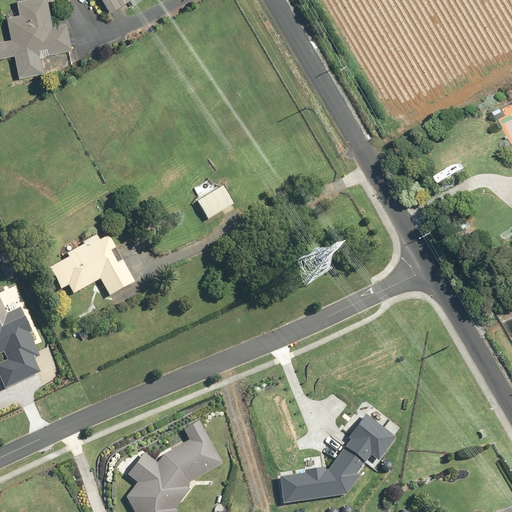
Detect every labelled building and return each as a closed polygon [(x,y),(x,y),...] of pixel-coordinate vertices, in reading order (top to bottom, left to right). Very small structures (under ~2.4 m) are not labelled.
[(0,41),(0,57),(12,55),(17,78),(40,73),(37,59),(72,51),(66,23),(50,26),(43,0),(22,0),(15,2),(18,15),(4,18),(9,40),(0,41)] [(98,0),(108,13),(125,2),(128,7),(139,0),(98,0)] [(233,170),(230,173),(239,187),(252,180),(240,161),(231,166),(233,170)] [(233,182),(225,187),(232,200),(240,195),(233,182)] [(221,184),(194,201),(207,220),(233,203),(221,184)] [(67,259),(48,268),(59,288),(68,283),(72,292),(99,278),(108,294),(131,282),(120,260),(114,263),(108,251),(113,248),(106,235),(98,239),(94,232),(78,240),(80,246),(64,254),(67,259)] [(0,347),(2,352),(5,351),(11,362),(0,367),(0,380),(4,388),(36,372),(22,343),(28,341),(24,334),(28,332),(21,317),(9,323),(2,310),(0,311),(0,347)] [(307,474),(278,479),(283,506),(348,493),(362,477),(358,474),(373,456),(381,459),(397,438),(367,415),(348,439),(351,441),(330,469),(324,468),(307,471),(307,474)] [(166,511),(188,476),(211,464),(194,430),(183,436),(187,445),(148,464),(129,454),(117,476),(126,481),(118,496),(126,511),(166,511)]
